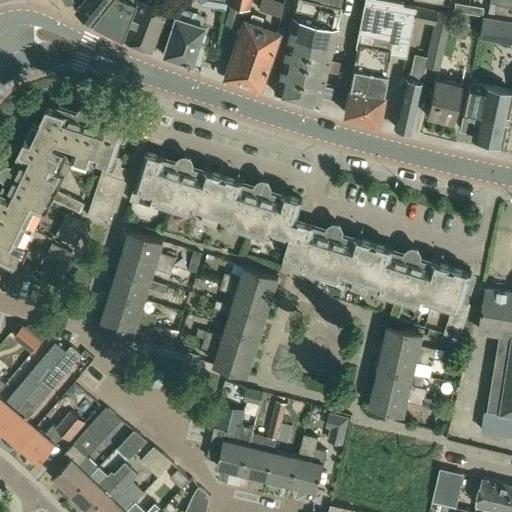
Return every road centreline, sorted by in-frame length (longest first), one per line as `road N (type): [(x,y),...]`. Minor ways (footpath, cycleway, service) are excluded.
road 1 (tertiary): [(511,178),(334,135),(50,39),(3,48)]
road 2 (residential): [(244,511),(127,397),(115,375),(112,340)]
road 3 (residential): [(357,408),(369,422),(511,456)]
